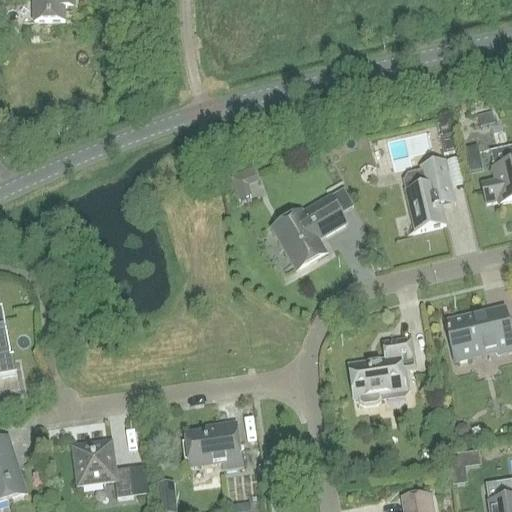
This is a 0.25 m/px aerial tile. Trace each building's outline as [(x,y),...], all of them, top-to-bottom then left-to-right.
[(64,10),(74,10),(73,0),(33,0),(34,25),(65,24),(64,10)] [(439,138),(443,156),(456,153),(452,135),(439,138)] [(485,209),(498,206),(498,208),(511,204),(511,149),(490,155),(494,170),(492,171),(494,183),(480,186),(485,209)] [(406,194),(405,195),(415,236),(445,228),(442,212),(456,209),(445,164),(420,170),(421,174),(408,177),(403,184),(406,194)] [(318,243),(346,227),(330,201),(303,217),(302,216),(273,233),(296,273),(326,256),(318,243)] [(499,357),(511,354),(511,343),(505,311),(445,324),(455,366),(498,356),(499,357)] [(0,381),(16,379),(13,362),(10,363),(9,360),(11,359),(2,313),(0,313),(0,381)] [(386,363),(353,368),(347,369),(353,404),(357,403),(357,408),(361,410),(377,408),(380,405),(379,398),(401,395),(398,374),(415,371),(411,343),(384,347),(386,363)] [(223,473),(243,470),(237,430),(185,437),(190,472),(222,468),(223,473)] [(0,506),(27,498),(9,441),(0,444),(0,506)] [(118,502),(134,500),(130,472),(115,475),(111,448),(75,453),(80,488),(115,483),(118,502)] [(511,511),(511,482),(496,485),(499,503),(489,504),(489,511),(511,511)] [(163,486),(167,511),(181,511),(177,484),(163,486)] [(433,511),(431,497),(402,501),(403,511),(433,511)]
